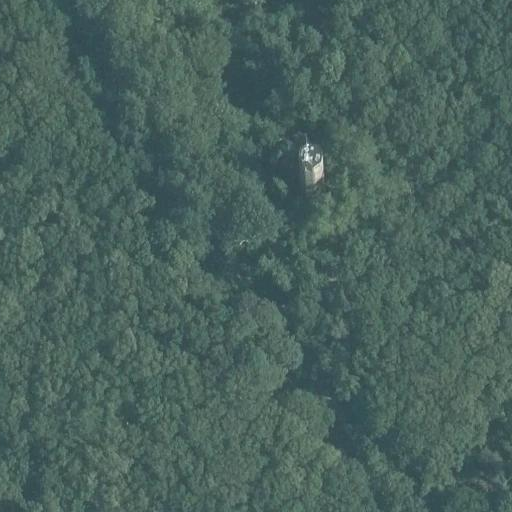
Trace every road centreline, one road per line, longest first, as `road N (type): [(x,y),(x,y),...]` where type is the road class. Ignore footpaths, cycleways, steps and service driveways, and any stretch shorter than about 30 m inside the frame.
road 1 (unknown): [(511,98),(434,165),(411,212),(314,291),(192,352),(138,391),(44,467),(16,511)]
road 2 (track): [(42,0),(298,380),(342,419),(370,511)]
